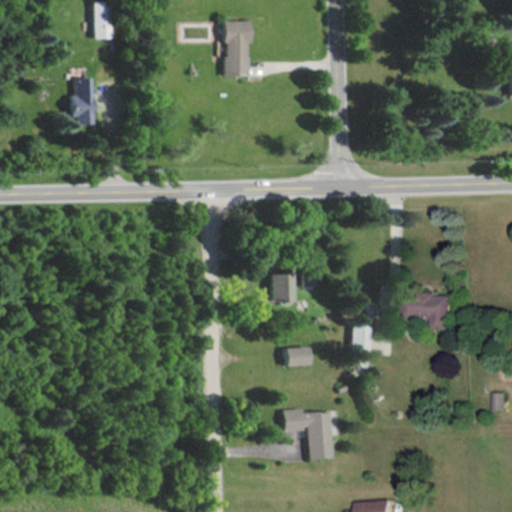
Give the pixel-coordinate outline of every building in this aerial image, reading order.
[(106,36),(105,0),(90,0),(87,0),(88,37),(106,36)] [(241,74),(241,39),(244,39),(244,19),(217,19),(217,74),(241,74)] [(511,53),(499,54),(500,94),(511,93),(511,53)] [(69,123),(86,122),(85,76),(68,76),(68,93),(63,93),(64,115),(69,115),(69,123)] [(263,272),(264,302),(286,302),(286,272),(263,272)] [(297,285),(311,284),(310,272),(296,273),(297,285)] [(454,292),(409,292),(409,317),(435,317),(435,328),(454,328),(454,292)] [(345,351),(364,352),(365,324),(346,323),(345,351)] [(279,346),(280,364),(303,363),(303,345),(279,346)] [(505,390),(493,391),(493,409),(506,409),(505,390)] [(304,457),(328,456),(327,433),(334,433),(333,409),(298,410),(298,407),(278,408),(279,429),(302,428),(304,457)] [(357,511),(391,511),(392,498),(357,499),(357,511)]
